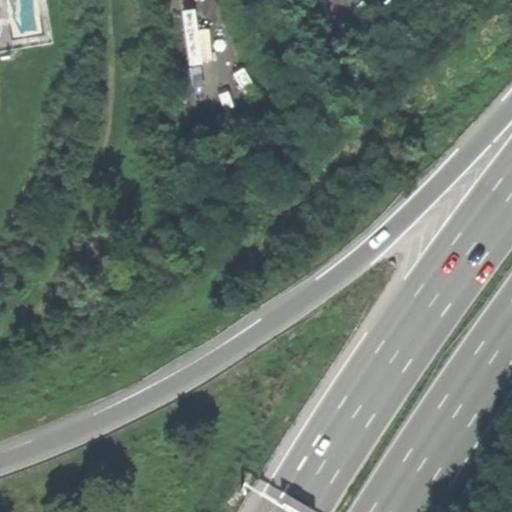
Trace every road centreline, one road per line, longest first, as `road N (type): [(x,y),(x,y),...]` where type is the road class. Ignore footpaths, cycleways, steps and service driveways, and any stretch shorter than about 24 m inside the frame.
road 1 (trunk): [(511,99),(369,249),(248,337),(177,380),(0,457)]
road 2 (trunk): [(511,204),(451,281),(301,511)]
road 3 (trunk): [(376,511),(511,310)]
